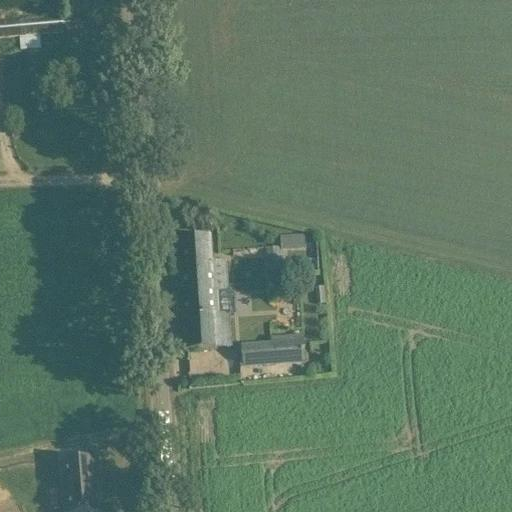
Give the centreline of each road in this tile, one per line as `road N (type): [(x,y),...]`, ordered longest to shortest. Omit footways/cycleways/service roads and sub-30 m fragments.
road 1 (unclassified): [(175,511),(143,0)]
road 2 (track): [(0,180),(156,180)]
